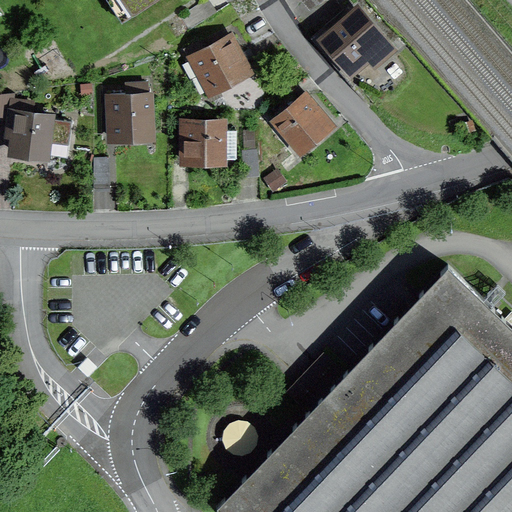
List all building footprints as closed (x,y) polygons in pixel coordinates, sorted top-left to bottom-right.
[(126,0),(135,13),(154,0),(126,0)] [(341,54),(353,68),(367,57),(374,65),(389,51),(358,15),(329,40),(334,46),(329,51),(336,58),(341,54)] [(196,55),(214,88),(251,68),(233,35),(206,50),(200,40),(185,49),(190,58),(196,55)] [(107,94),(109,129),(115,129),(116,135),(149,134),(148,82),(133,83),(133,93),(107,94)] [(289,91),(268,108),(277,119),(275,120),(300,149),(326,126),(321,121),(327,116),(308,93),(298,101),(289,91)] [(14,132),(12,151),(67,157),(71,120),(31,116),(32,104),(11,102),(8,132),(14,132)] [(181,122),(181,159),(236,159),(236,130),(223,130),(223,122),(181,122)] [(257,149),(243,150),(244,175),(258,175),(257,149)] [(109,156),(93,157),(94,187),(110,187),(109,156)] [(217,505),(224,511),(511,511),(511,324),(448,264),(217,505)]
